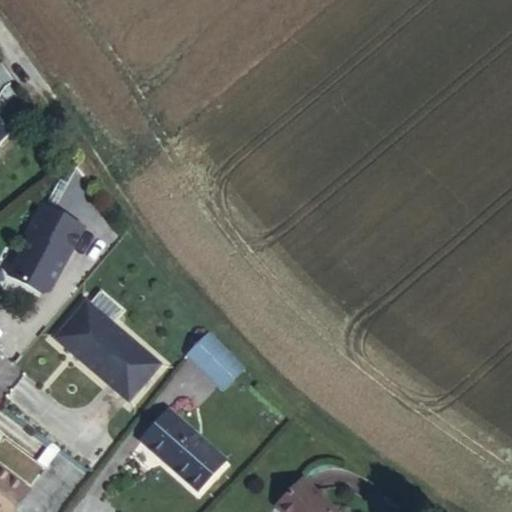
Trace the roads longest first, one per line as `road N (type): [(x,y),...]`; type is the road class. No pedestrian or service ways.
road 1 (track): [(112,183),(196,306),(450,511)]
road 2 (residential): [(0,32),(112,183)]
